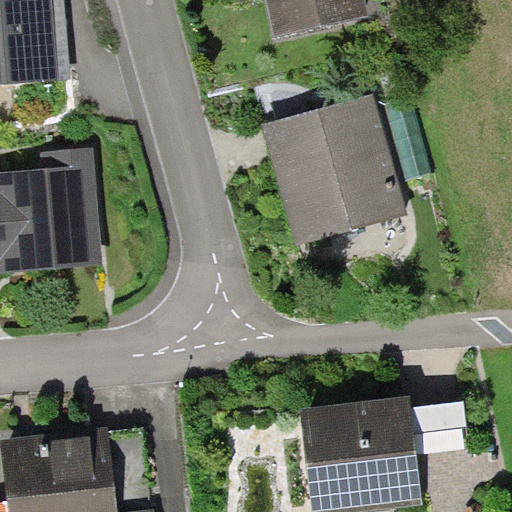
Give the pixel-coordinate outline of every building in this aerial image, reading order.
[(52,0),(0,0),(0,86),(57,81),(52,0)] [(357,0),(270,0),(278,38),(362,21),(357,0)] [(369,96),(280,122),(317,244),(405,217),(369,96)] [(48,179),(0,182),(0,266),(93,261),(88,157),(46,159),(48,179)] [(408,407),(309,417),(318,506),(473,490),(466,424),(410,430),(408,407)] [(122,511),(117,445),(6,453),(10,511),(122,511)]
